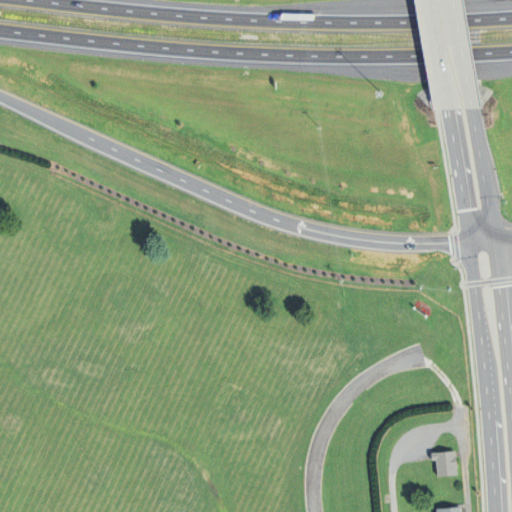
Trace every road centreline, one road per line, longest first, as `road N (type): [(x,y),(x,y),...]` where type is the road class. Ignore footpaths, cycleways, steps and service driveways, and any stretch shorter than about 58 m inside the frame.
road 1 (motorway): [(0,29),(294,55),(511,51)]
road 2 (motorway): [(0,98),(280,221),(386,242),(467,241)]
road 3 (motorway): [(511,18),(292,21),(37,0)]
road 4 (secondary): [(447,109),(477,317),(492,511)]
road 5 (secondary): [(511,436),(495,240),(472,108)]
